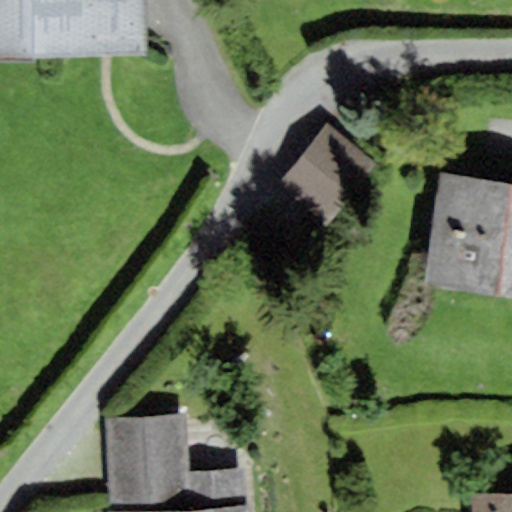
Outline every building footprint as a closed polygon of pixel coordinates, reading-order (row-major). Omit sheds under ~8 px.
[(0,0),(0,46),(129,46),(129,0),(0,0)] [(371,159),(334,127),(289,178),(327,211),(371,159)] [(511,181),(442,172),(428,276),(511,287),(511,181)] [(183,474),(180,420),(116,424),(121,511),(251,511),(249,470),(183,474)] [(511,511),(511,490),(475,491),(475,511),(511,511)]
